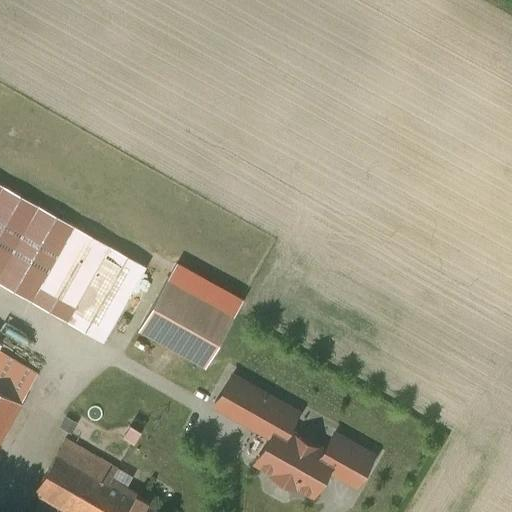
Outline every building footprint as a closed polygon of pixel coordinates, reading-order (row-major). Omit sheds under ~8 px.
[(145,265),(0,182),(0,282),(103,340),(145,265)] [(176,259),(140,330),(209,366),(245,295),(176,259)] [(37,373),(0,351),(0,389),(21,401),(37,373)] [(297,412),(232,375),(215,404),(271,435),(277,425),(287,430),(297,412)] [(0,438),(21,401),(0,389),(0,438)] [(287,430),(277,425),(271,435),(257,460),(275,470),(274,473),(273,473),(273,474),(274,475),(292,485),(294,486),(294,485),(294,484),(295,482),(313,492),(328,468),(334,457),(324,451),(287,430)] [(372,454),(334,433),(324,451),(334,457),(328,468),(356,484),(372,454)] [(65,438),(35,491),(72,511),(83,511),(104,476),(111,479),(117,468),(65,438)] [(111,479),(104,476),(83,511),(152,511),(156,506),(111,479)]
